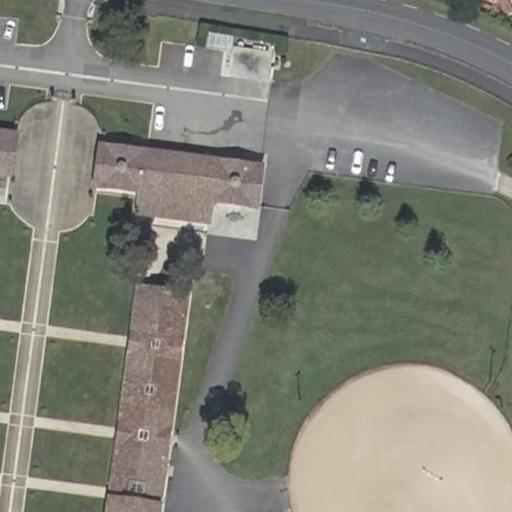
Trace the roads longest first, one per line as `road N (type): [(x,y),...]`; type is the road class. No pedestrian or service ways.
road 1 (unknown): [(336,115),(256,295),(221,416),(212,465),(222,511)]
road 2 (tertiary): [(511,61),(404,17),(300,0)]
